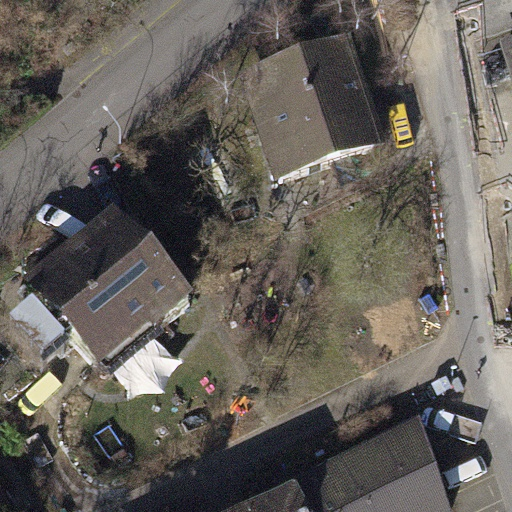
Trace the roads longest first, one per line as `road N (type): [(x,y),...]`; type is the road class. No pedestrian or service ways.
road 1 (residential): [(511,459),(479,344),(424,0)]
road 2 (residential): [(0,187),(219,0)]
